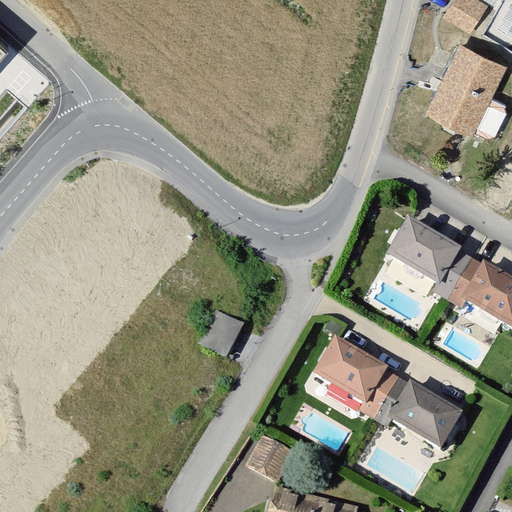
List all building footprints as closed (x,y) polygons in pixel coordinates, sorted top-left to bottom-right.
[(489,2),(484,0),(451,0),(443,15),(470,31),(489,2)] [(0,62),(11,50),(0,40),(0,62)] [(507,63),(460,40),(425,110),(472,133),(507,63)] [(461,250),(408,219),(386,257),(439,288),(461,250)] [(511,279),(484,263),(461,301),(511,330),(511,279)] [(216,309),(199,343),(227,357),(245,323),(216,309)] [(59,386),(98,347),(78,328),(40,367),(59,386)] [(387,370),(334,339),(312,375),(365,406),(387,370)] [(463,414),(410,383),(387,421),(440,452),(463,414)] [(294,454),(262,436),(245,467),(277,485),(294,454)] [(357,511),(358,509),(274,488),(268,511),(357,511)]
